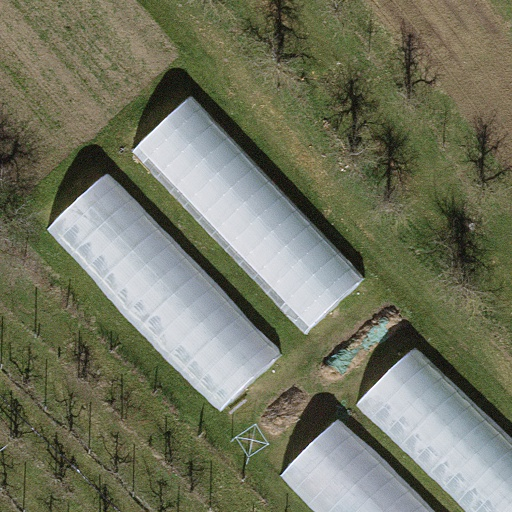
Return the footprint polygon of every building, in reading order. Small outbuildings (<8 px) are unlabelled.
[(364,0),(429,86),(504,30),(481,0),(364,0)] [(116,144),(318,350),(376,293),(174,87),(116,144)] [(27,221),(236,430),(295,372),(86,163),(27,221)] [(232,511),(0,288),(0,511),(232,511)] [(511,511),(511,439),(402,331),(346,388),(472,511),(511,511)] [(263,470),(306,511),(416,511),(317,415),(263,470)]
